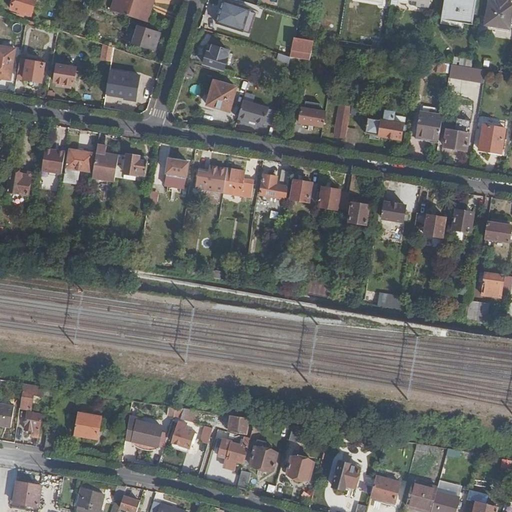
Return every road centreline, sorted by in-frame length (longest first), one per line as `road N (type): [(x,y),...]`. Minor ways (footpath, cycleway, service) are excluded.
road 1 (residential): [(511,188),(154,128)]
road 2 (residential): [(277,511),(164,482),(0,454)]
road 3 (residential): [(154,128),(0,104)]
road 4 (residential): [(195,0),(154,128)]
